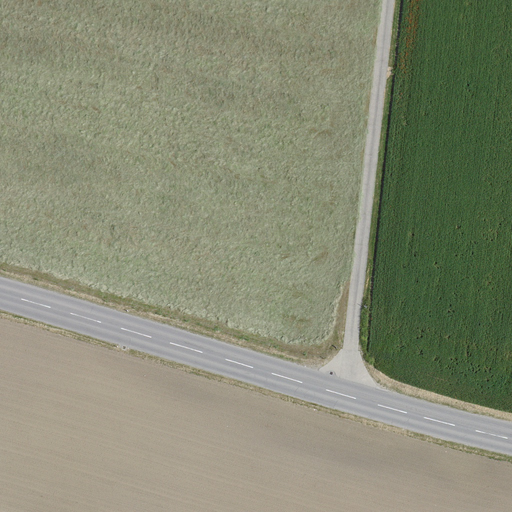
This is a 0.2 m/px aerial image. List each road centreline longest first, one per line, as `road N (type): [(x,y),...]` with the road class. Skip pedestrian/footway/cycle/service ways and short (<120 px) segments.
road 1 (unclassified): [(390,0),(347,395)]
road 2 (tertiary): [(347,395),(0,302)]
road 3 (tertiary): [(511,436),(347,395)]
